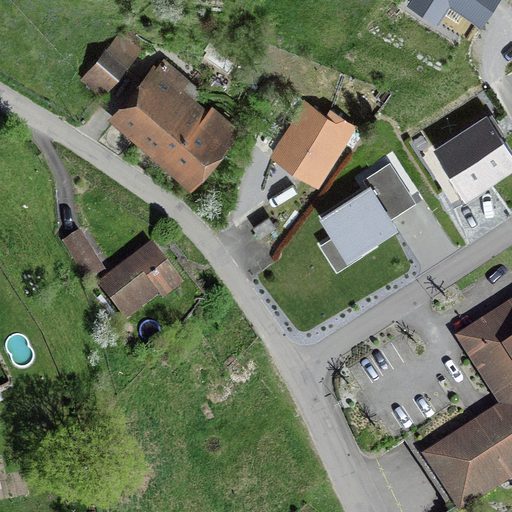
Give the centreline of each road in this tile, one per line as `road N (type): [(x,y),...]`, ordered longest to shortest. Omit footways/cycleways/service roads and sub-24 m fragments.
road 1 (residential): [(0,95),(188,220),(296,378)]
road 2 (residential): [(296,378),(511,231)]
road 3 (residential): [(296,378),(359,511)]
